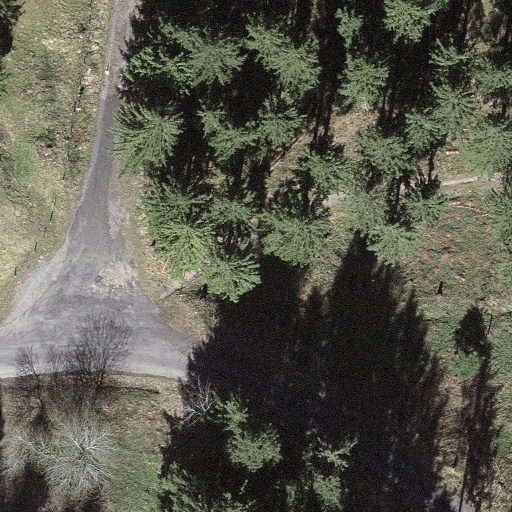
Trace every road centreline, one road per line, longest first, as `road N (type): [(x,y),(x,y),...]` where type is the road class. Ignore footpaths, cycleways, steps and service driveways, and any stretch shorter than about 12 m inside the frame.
road 1 (unclassified): [(452,511),(217,368),(68,359),(0,365)]
road 2 (track): [(68,359),(125,0)]
